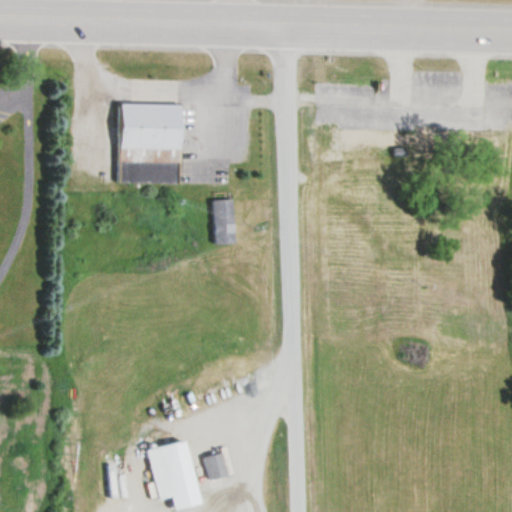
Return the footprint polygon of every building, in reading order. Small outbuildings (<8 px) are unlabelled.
[(177,182),(178,102),(116,101),(115,181),(177,182)] [(340,129),(340,147),(408,147),(408,129),(340,129)] [(483,145),(483,130),(452,130),(453,146),(483,145)] [(397,196),(376,196),(376,240),(397,240),(397,196)] [(198,502),(184,438),(144,448),(156,498),(169,495),(172,508),(198,502)] [(226,473),(219,450),(200,456),(207,479),(226,473)]
